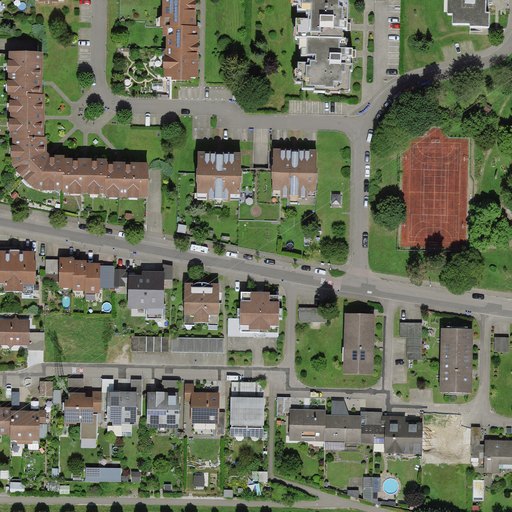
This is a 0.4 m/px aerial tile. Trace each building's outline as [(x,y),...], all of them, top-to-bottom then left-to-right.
[(160,0),(162,25),(199,24),(198,0),(160,0)] [(337,0),(288,0),(287,42),(300,43),(337,44),(337,0)] [(444,0),(444,26),(483,27),(482,0),(444,0)] [(162,25),(163,72),(201,71),(199,24),(162,25)] [(337,44),(300,43),(299,92),(350,93),(351,44),(337,44)] [(8,52),(7,97),(43,98),(44,53),(8,52)] [(6,168),(43,153),(43,98),(7,97),(6,168)] [(315,151),(272,151),(271,197),(315,198),(315,151)] [(49,162),(43,153),(6,168),(35,192),(142,197),(143,164),(49,162)] [(238,157),(194,157),(194,196),(238,196),(238,157)] [(37,249),(0,248),(0,291),(36,292),(37,249)] [(101,259),(55,257),(54,291),(100,293),(101,259)] [(163,272),(122,272),(122,307),(163,307),(163,272)] [(222,285),(181,285),(181,321),(222,321),(222,285)] [(277,299),(236,300),(236,335),(277,334),(277,299)] [(465,312),(433,312),(433,387),(465,387),(465,312)] [(371,314),(346,314),(346,374),(371,374),(371,314)] [(32,317),(0,317),(0,350),(31,351),(32,317)] [(132,338),(132,352),(224,353),(224,339),(132,338)] [(53,380),(52,416),(131,418),(132,381),(53,380)] [(177,383),(140,382),(139,418),(176,419),(177,383)] [(213,387),(182,386),(182,425),(213,426),(213,387)] [(261,387),(222,387),(222,428),(262,427),(261,387)] [(361,404),(285,402),(284,432),(355,434),(355,443),(419,445),(419,454),(466,455),(467,425),(419,424),(420,415),(361,413),(361,404)] [(42,410),(0,409),(0,446),(41,447),(42,410)] [(511,433),(481,431),(477,470),(511,472),(511,433)]
